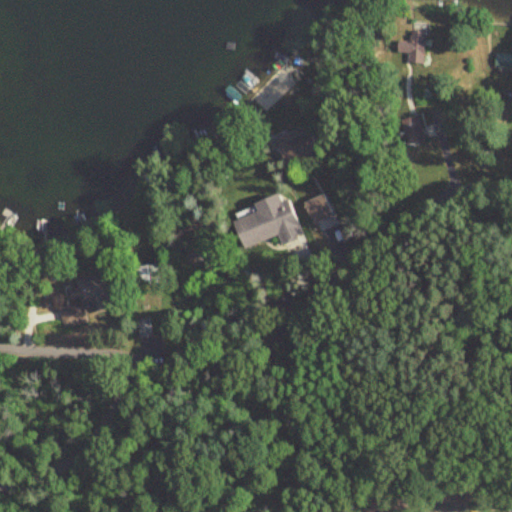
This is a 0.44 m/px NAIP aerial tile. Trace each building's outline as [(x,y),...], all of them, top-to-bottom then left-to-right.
[(413,41),(401,41),(401,53),(411,53),(411,64),(428,64),(428,31),(413,31),(413,41)] [(428,142),(421,116),(404,121),(410,147),(428,142)] [(279,145),(288,163),(319,149),(310,131),(279,145)] [(248,249),(281,237),(285,248),(307,240),(290,192),(266,201),(269,209),(237,221),(248,249)] [(335,216),(325,195),(306,205),(315,225),(335,216)] [(135,283),(159,280),(157,268),(134,272),(135,283)] [(62,328),(86,326),(84,313),(109,311),(106,276),(77,279),(78,289),(67,290),(69,308),(60,309),(62,328)]
